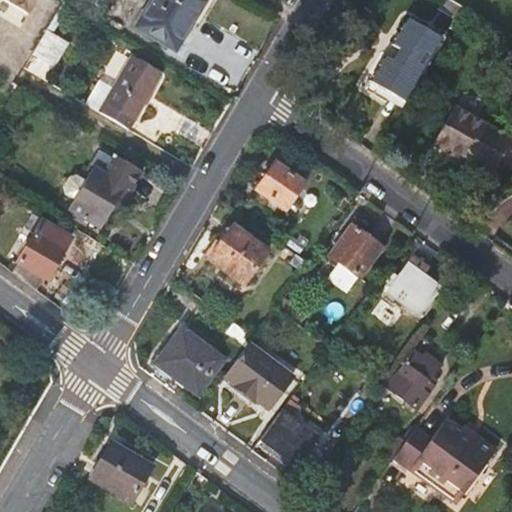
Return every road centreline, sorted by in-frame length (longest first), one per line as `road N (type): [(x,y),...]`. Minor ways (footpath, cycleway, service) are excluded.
road 1 (residential): [(249,98),(511,282)]
road 2 (residential): [(97,366),(249,98)]
road 3 (residential): [(293,511),(97,366)]
road 4 (residential): [(97,366),(11,511)]
road 5 (residential): [(97,366),(0,295)]
